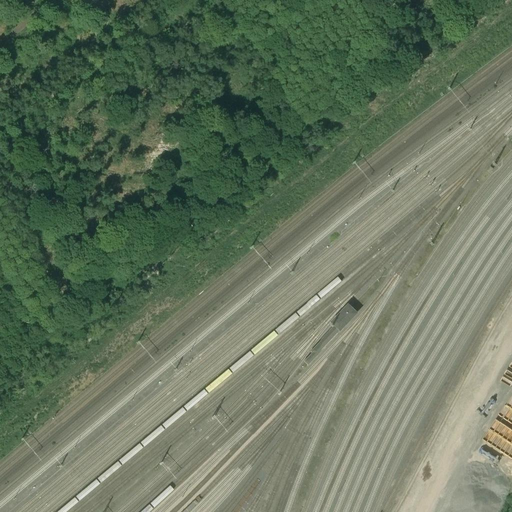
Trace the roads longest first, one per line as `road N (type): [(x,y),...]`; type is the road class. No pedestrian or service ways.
road 1 (track): [(0,142),(186,0)]
road 2 (unknown): [(409,511),(511,314)]
